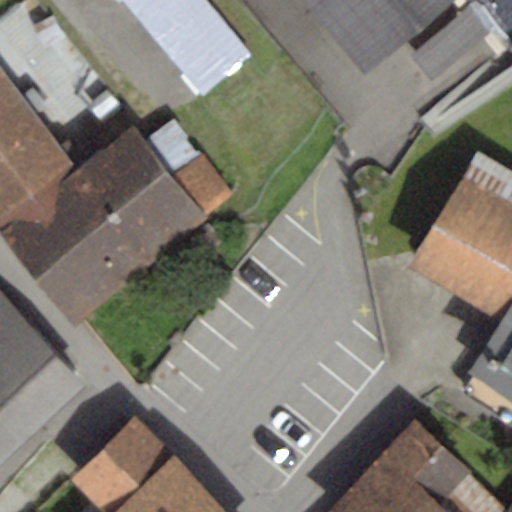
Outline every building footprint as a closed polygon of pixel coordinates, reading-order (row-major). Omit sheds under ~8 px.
[(249,55),(201,0),(117,0),(199,97),(249,55)] [(297,0),(360,75),(450,0),(297,0)] [(469,6),(407,56),(429,82),(491,32),(469,6)] [(0,225),(74,168),(0,72),(0,225)] [(74,168),(0,225),(0,230),(74,325),(205,222),(196,211),(227,187),(200,152),(170,175),(131,124),(74,168)] [(511,172),(477,150),(406,266),(495,321),(464,373),(470,376),(511,402),(511,172)] [(0,469),(89,385),(0,291),(0,469)] [(511,426),(511,402),(470,376),(457,397),(510,430),(511,426)] [(91,511),(228,511),(131,414),(62,482),(91,511)] [(414,419),(327,511),(506,511),(508,510),(414,419)]
